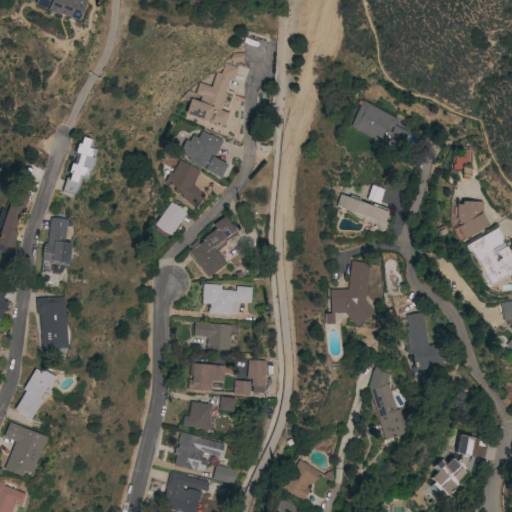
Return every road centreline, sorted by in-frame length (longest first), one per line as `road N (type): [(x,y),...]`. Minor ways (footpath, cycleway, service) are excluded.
road 1 (residential): [(398,246),(413,288),(459,321),(466,366),(511,438),(498,468),(495,511)]
road 2 (residential): [(0,412),(12,387),(31,241),(68,128)]
road 3 (residential): [(168,281),(174,251),(243,172),(253,68)]
road 4 (residential): [(132,511),(159,409),(168,281)]
